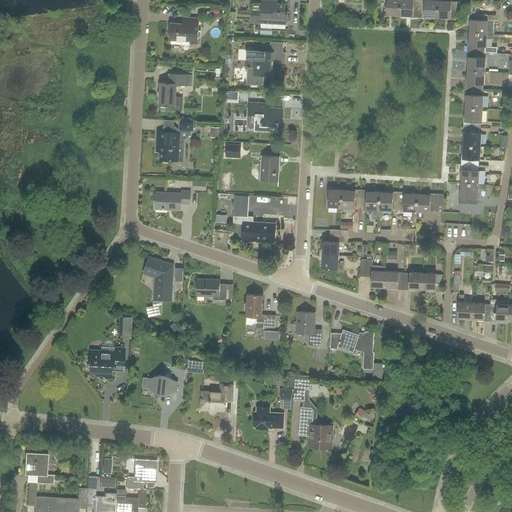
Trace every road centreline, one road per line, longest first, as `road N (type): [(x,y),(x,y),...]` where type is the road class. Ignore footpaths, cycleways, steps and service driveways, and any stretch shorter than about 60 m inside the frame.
road 1 (residential): [(298,277),(143,232),(132,220),(143,0)]
road 2 (residential): [(298,277),(315,0)]
road 3 (unclassified): [(376,511),(177,445)]
road 4 (unclassified): [(177,445),(0,420)]
road 5 (residential): [(444,332),(298,277)]
road 6 (residential): [(450,243),(488,244),(496,233),(511,138)]
road 7 (unclassified): [(511,386),(473,428),(441,511)]
